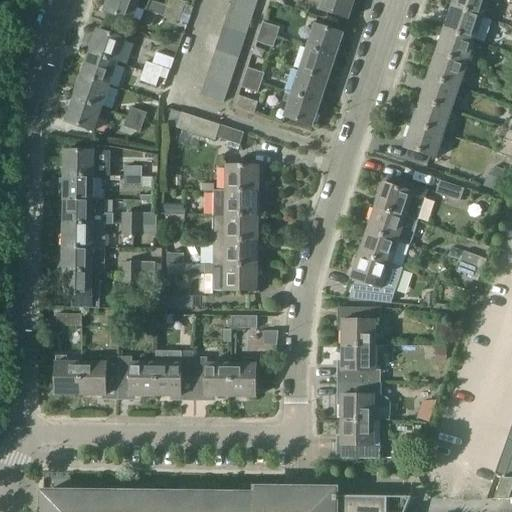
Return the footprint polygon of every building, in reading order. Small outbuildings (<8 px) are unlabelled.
[(133,19),(137,7),(187,25),(191,16),(181,13),(183,10),(167,4),(166,6),(147,0),(107,0),(104,9),(133,19)] [(186,2),(181,0),(168,0),(167,4),(183,10),(186,2)] [(257,0),(232,0),(232,3),(254,10),(257,0)] [(322,0),(320,8),(350,18),(355,0),(322,0)] [(453,0),(453,4),(484,15),(494,18),(499,0),(453,0)] [(254,10),(232,3),(228,15),(250,22),(254,10)] [(453,4),(445,28),(476,38),(486,42),(494,18),(484,15),(453,4)] [(250,22),(228,15),(224,26),(246,34),(250,22)] [(261,32),(278,37),(280,28),(263,23),(261,32)] [(306,47),(337,57),(345,34),(314,23),(306,47)] [(246,34),(224,26),(220,37),(243,45),(246,34)] [(127,38),(98,28),(90,51),(118,61),(127,38)] [(437,51),(468,62),(476,38),(445,28),(437,51)] [(278,37),(261,32),(257,42),(274,48),(278,37)] [(243,45),(220,37),(216,49),(239,57),(243,45)] [(299,70),(329,80),(337,57),(306,47),(299,70)] [(239,57),(216,49),(212,61),(235,68),(239,57)] [(82,74),(110,84),(118,61),(90,51),(82,74)] [(429,75),(460,85),(468,62),(437,51),(429,75)] [(144,70),(159,76),(159,77),(167,81),(171,71),(162,68),(163,66),(147,61),(144,70)] [(235,68),(212,61),(209,71),(231,79),(235,68)] [(245,77),(262,83),(265,74),(248,68),(245,77)] [(159,76),(144,70),(140,80),(156,85),(159,77),(159,76)] [(329,80),(299,70),(291,93),(322,103),(329,80)] [(231,79),(209,71),(205,83),(227,90),(231,79)] [(74,96),(103,105),(110,84),(82,74),(74,96)] [(460,85),(429,75),(421,99),(452,109),(460,85)] [(262,83),(245,77),(241,88),(259,93),(262,83)] [(201,94),(224,101),(227,90),(205,83),(201,94)] [(288,102),(283,116),(314,126),(322,103),(291,93),(287,92),(284,101),(288,102)] [(258,101),(238,95),(235,106),(254,113),(258,101)] [(66,119),(95,129),(103,105),(74,96),(66,119)] [(413,123),(444,133),(452,109),(421,99),(413,123)] [(144,123),(147,113),(131,108),(128,117),(144,123)] [(178,129),(216,141),(217,138),(241,146),(245,133),(183,113),(178,129)] [(128,117),(124,127),(141,132),(144,123),(128,117)] [(405,146),(436,157),(444,133),(413,123),(405,146)] [(511,129),(509,128),(500,153),(511,156),(511,129)] [(65,150),(65,174),(95,175),(110,175),(110,150),(95,150),(65,150)] [(259,163),(227,163),(227,188),(259,189),(259,163)] [(492,176),(487,174),(483,186),(503,193),(510,171),(495,166),(492,176)] [(125,177),(143,177),(143,167),(125,167),(125,177)] [(384,180),(375,205),(391,210),(419,220),(430,187),(389,173),(387,181),(384,180)] [(61,187),(60,197),(64,198),(64,199),(94,199),(95,175),(65,174),(65,187),(61,187)] [(143,177),(125,177),(125,187),(143,187),(143,177)] [(440,181),(436,193),(461,202),(465,189),(440,181)] [(213,191),(213,192),(213,213),(259,214),(259,189),(227,188),(227,191),(216,191),(213,191)] [(60,202),(60,212),(64,213),(64,223),(107,223),(114,223),(115,215),(107,215),(107,200),(94,200),(94,199),(64,199),(64,202),(60,202)] [(185,213),(185,204),(163,204),(163,215),(168,215),(169,212),(185,213)] [(389,236),(399,239),(411,243),(419,220),(391,210),(375,205),(367,229),(389,236)] [(185,213),(169,212),(168,215),(169,227),(186,227),(185,213)] [(125,213),(125,224),(142,224),(142,225),(157,225),(157,216),(142,215),(142,213),(125,213)] [(213,213),(213,238),(259,238),(259,214),(213,213)] [(64,246),(94,246),(94,249),(106,249),(107,223),(64,223),(64,246)] [(142,233),(142,225),(142,224),(125,224),(125,233),(142,233)] [(367,229),(359,252),(360,252),(391,263),(399,239),(389,236),(367,229)] [(213,238),(213,263),(258,264),(259,238),(213,238)] [(94,246),(64,246),(64,270),(93,271),(93,272),(101,272),(106,272),(106,249),(94,249),(94,246)] [(351,277),(356,278),(349,299),(391,304),(404,267),(391,263),(360,252),(359,252),(351,277)] [(480,258),(465,252),(461,261),(477,267),(480,258)] [(185,263),(185,254),(168,254),(168,263),(185,263)] [(458,272),(473,277),(477,267),(461,261),(458,272)] [(141,262),(125,262),(125,271),(141,271),(141,262)] [(177,288),(177,275),(206,275),(206,294),(213,294),(213,291),(225,291),(225,289),(258,289),(258,264),(213,263),(213,265),(185,265),(185,263),(168,263),(167,287),(177,288)] [(75,296),(75,308),(93,308),(93,309),(100,309),(101,272),(93,272),(93,271),(64,270),(63,295),(75,296)] [(125,281),(141,281),(141,271),(125,271),(125,281)] [(167,310),(193,310),(193,297),(167,297),(167,310)] [(338,320),(343,320),(342,344),(375,344),(375,320),(382,320),(382,307),(338,306),(338,320)] [(55,324),(82,324),(83,313),(56,312),(55,324)] [(232,328),(258,329),(258,317),(232,316),(232,328)] [(342,369),(338,369),(338,382),(380,383),(381,370),(375,369),(375,344),(342,344),(342,369)] [(156,394),(181,395),(181,399),(194,399),(194,357),(182,357),(182,352),(156,351),(156,361),(156,394)] [(67,355),(55,355),(55,393),(81,393),(82,360),(67,360),(67,355)] [(81,393),(105,393),(105,398),(119,398),(119,356),(106,356),(106,360),(82,360),(81,393)] [(132,356),(119,356),(119,398),(132,398),(132,394),(156,394),(156,361),(132,361),(132,356)] [(207,357),(194,357),(194,399),(207,399),(207,396),(231,396),(232,362),(207,362),(207,357)] [(246,362),(232,362),(231,396),(256,396),(256,357),(246,357),(246,362)] [(341,421),(374,421),(374,422),(391,422),(391,403),(389,399),(385,397),(380,396),(380,395),(380,383),(338,382),(338,395),(341,395),(341,421)] [(429,421),(437,400),(424,401),(418,417),(429,421)] [(340,445),(337,445),(336,458),(380,459),(380,445),(373,445),(374,422),(374,421),(341,421),(340,445)] [(511,428),(508,439),(507,439),(495,474),(505,477),(496,500),(511,499),(511,428)] [(393,454),(393,466),(413,467),(413,455),(393,454)] [(405,511),(411,497),(410,496),(410,497),(336,494),(336,488),(255,488),(255,494),(43,491),(42,511),(405,511)]
